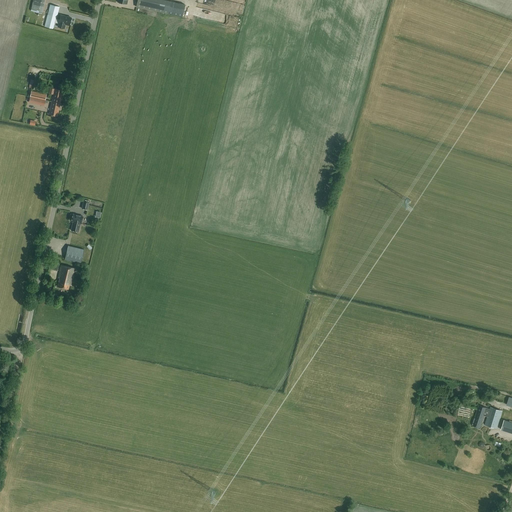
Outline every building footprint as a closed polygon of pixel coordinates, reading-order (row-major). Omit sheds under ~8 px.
[(172,0),(169,0),(137,0),(137,7),(169,13),(172,0)] [(32,9),(43,11),(44,4),(33,2),(32,9)] [(56,19),(59,7),(50,5),(48,15),(43,14),(42,16),(39,15),(37,24),(54,28),(55,22),(58,23),(58,27),(64,28),(65,24),(69,25),(71,18),(61,15),(59,20),(56,19)] [(63,90),(55,89),(52,102),(60,103),(63,90)] [(31,91),(30,97),(45,100),(46,94),(31,91)] [(30,97),(29,103),(44,106),(45,100),(30,97)] [(60,103),(52,102),(49,114),(58,116),(59,111),(58,111),(60,103)] [(81,223),(83,216),(73,214),(71,221),(73,221),(71,230),(78,232),(80,223),(81,223)] [(84,249),(75,247),(68,246),(65,259),(81,263),(84,249)] [(59,278),(57,286),(68,289),(70,282),(71,282),(75,268),(61,265),(58,278),(59,278)] [(472,426),(480,428),(484,416),(487,417),(489,409),(486,408),(478,405),(472,426)] [(484,425),(497,428),(502,411),(490,407),(484,425)] [(511,422),(504,420),(501,429),(511,433),(511,422)]
